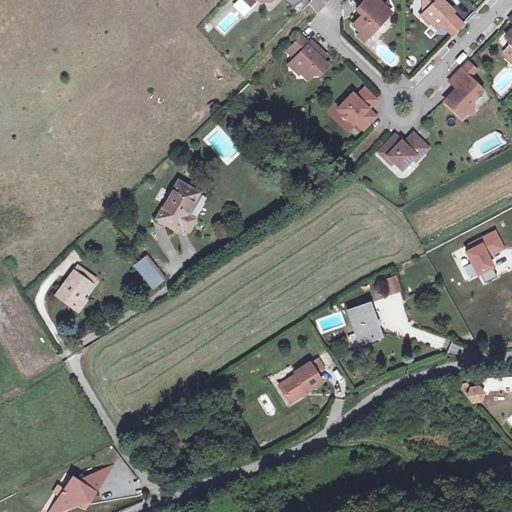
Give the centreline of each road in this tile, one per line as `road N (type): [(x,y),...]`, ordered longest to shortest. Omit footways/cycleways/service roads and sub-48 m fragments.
road 1 (tertiary): [(152,498),(289,454),(423,374),(511,356)]
road 2 (track): [(289,454),(358,441),(398,445),(414,464),(410,492),(380,511)]
road 3 (unclassified): [(152,498),(73,363)]
road 4 (residential): [(502,0),(414,93)]
